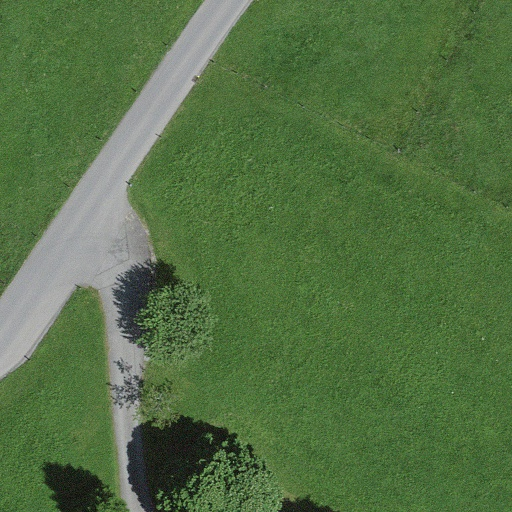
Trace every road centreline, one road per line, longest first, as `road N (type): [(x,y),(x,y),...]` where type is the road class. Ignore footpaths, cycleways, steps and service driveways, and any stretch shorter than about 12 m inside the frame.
road 1 (unclassified): [(0,341),(228,0)]
road 2 (track): [(74,230),(129,274),(145,511)]
